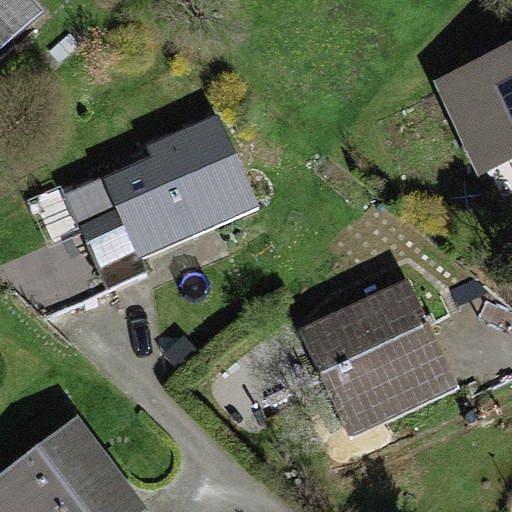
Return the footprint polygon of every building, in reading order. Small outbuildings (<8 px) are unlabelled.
[(0,0),(0,84),(64,33),(33,0),(0,0)] [(511,76),(452,101),(488,182),(511,171),(511,76)] [(232,134),(84,206),(119,290),(271,218),(232,134)] [(417,300),(305,352),(356,449),(465,395),(417,300)] [(135,511),(81,444),(0,499),(0,511),(135,511)]
